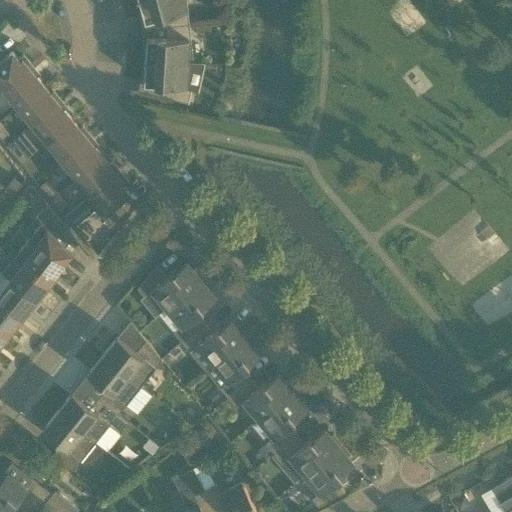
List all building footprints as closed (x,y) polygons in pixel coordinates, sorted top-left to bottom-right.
[(138,0),(143,16),(162,11),(167,26),(188,23),(185,0),(138,0)] [(188,23),(167,26),(166,41),(146,40),(145,58),(143,58),(143,59),(195,62),(195,61),(187,61),(188,57),(191,56),(188,23)] [(0,55),(0,89),(31,64),(22,54),(18,57),(12,50),(2,58),(0,55)] [(143,59),(143,60),(145,60),(143,78),(163,79),(162,96),(188,102),(191,89),(186,88),(191,67),(187,66),(187,62),(195,63),(195,62),(143,59)] [(31,64),(0,89),(0,91),(4,89),(18,106),(44,84),(37,76),(39,74),(31,64)] [(44,84),(18,106),(32,123),(60,100),(53,91),(51,92),(44,84)] [(32,123),(47,141),(73,119),(66,111),(68,109),(60,100),(32,123)] [(82,126),(80,128),(73,119),(47,141),(62,158),(89,135),(82,126)] [(0,123),(0,136),(2,138),(8,133),(0,123)] [(89,135),(62,158),(76,176),(102,154),(95,146),(97,144),(89,135)] [(18,144),(11,150),(21,162),(28,156),(18,144)] [(85,197),(85,198),(119,170),(111,161),(109,163),(102,154),(76,176),(90,193),(85,197)] [(28,156),(21,162),(31,174),(38,168),(28,156)] [(119,170),(85,198),(65,215),(74,226),(80,221),(79,220),(93,208),(100,216),(101,215),(109,224),(127,209),(120,200),(130,192),(123,184),(127,181),(119,170)] [(5,188),(12,194),(21,183),(13,177),(5,188)] [(47,180),(40,185),(50,197),(57,192),(47,180)] [(0,201),(4,205),(12,194),(5,188),(0,193),(0,201)] [(57,192),(50,197),(60,208),(66,203),(57,192)] [(17,254),(51,281),(59,272),(57,270),(72,252),(55,238),(56,236),(53,234),(64,225),(65,226),(66,225),(48,204),(36,214),(42,222),(17,254)] [(2,272),(10,279),(10,278),(36,299),(51,281),(17,254),(2,272)] [(152,288),(167,306),(203,276),(195,267),(193,270),(186,262),(174,272),(173,270),(166,276),(157,264),(137,287),(144,295),(152,288)] [(183,324),(174,331),(182,341),(205,322),(197,313),(203,307),(202,305),(214,296),(208,288),(211,286),(203,276),(167,306),(183,324)] [(10,279),(0,290),(0,300),(22,318),(36,299),(10,278),(10,279)] [(22,318),(0,300),(0,330),(7,336),(22,318)] [(198,343),(213,361),(249,332),(241,323),(238,325),(232,318),(220,328),(219,326),(212,331),(205,322),(182,341),(190,350),(198,343)] [(228,380),(220,387),(228,396),(250,377),(243,368),(249,363),(248,361),(260,351),(254,344),(257,341),(249,332),(213,361),(228,380)] [(117,336),(102,354),(141,385),(162,359),(146,339),(136,351),(117,336)] [(102,354),(87,373),(106,388),(98,397),(118,413),(141,385),(102,354)] [(258,387),(250,377),(228,396),(236,406),(244,399),(259,417),(295,387),(287,378),(284,381),(278,373),(266,383),(265,381),(258,387)] [(266,442),(274,452),(296,433),(289,424),(295,418),(294,416),(306,406),(300,399),(303,397),(295,387),(259,417),(274,435),(266,442)] [(72,392),(57,410),(96,441),(109,425),(120,433),(129,422),(118,413),(98,397),(91,407),(72,392)] [(61,444),(53,453),(73,469),(96,441),(57,410),(42,429),(61,444)] [(290,454),(305,472),(341,443),(333,434),(330,436),(324,429),(312,439),(311,437),(304,442),(296,433),(274,452),(282,461),(290,454)] [(345,491),(335,479),(341,474),(340,472),(352,462),(346,455),(349,452),(341,443),(305,472),(320,491),(312,498),(318,505),(345,491)] [(216,511),(204,488),(193,467),(182,473),(198,504),(183,511),(216,511)] [(14,502),(24,509),(42,486),(33,478),(26,487),(7,472),(0,481),(0,511),(2,511),(7,507),(9,508),(14,502)] [(511,511),(511,474),(491,487),(500,501),(499,501),(500,502),(505,509),(499,511),(511,511)] [(257,511),(241,481),(220,492),(215,483),(204,488),(216,511),(222,511),(229,509),(230,511),(257,511)] [(24,509),(27,511),(72,511),(77,507),(55,490),(52,494),(42,486),(24,509)]
